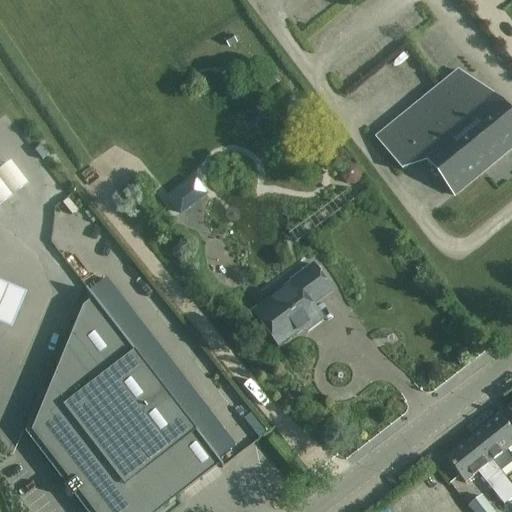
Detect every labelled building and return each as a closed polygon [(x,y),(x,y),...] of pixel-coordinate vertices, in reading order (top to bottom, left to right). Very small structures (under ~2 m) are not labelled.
[(232,35),(225,40),(229,48),(237,43),(232,35)] [(495,96),(485,104),(459,71),(376,139),(402,172),(421,157),(453,196),(511,148),(511,113),(503,102),(495,96)] [(14,166),(0,177),(0,210),(31,187),(14,166)] [(344,171),(343,178),(347,184),(355,185),(360,180),(361,173),(357,167),(350,166),(344,171)] [(270,308),(257,317),(279,347),(304,328),(305,329),(320,317),(312,306),(332,291),(313,266),(292,281),(295,286),(269,306),(270,308)] [(0,283),(0,325),(12,331),(27,295),(0,283)] [(72,499),(79,494),(92,511),(160,511),(222,465),(94,300),(84,308),(32,433),(71,484),(65,489),(72,499)] [(511,430),(500,415),(472,437),(501,473),(511,463),(511,461),(504,452),(511,445),(511,430)] [(501,473),(472,437),(446,458),(465,482),(478,471),(488,483),(501,473)] [(493,511),(481,497),(468,507),(471,511),(493,511)]
